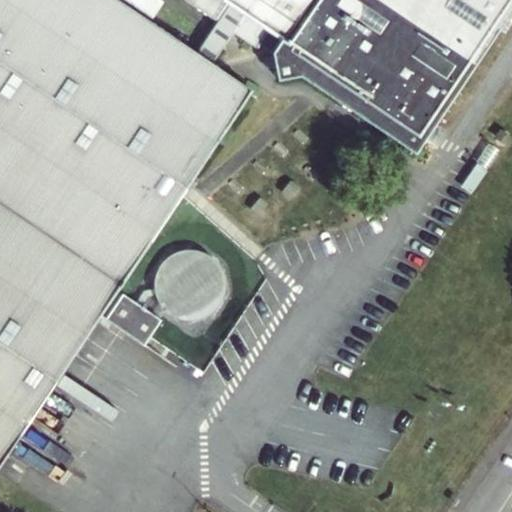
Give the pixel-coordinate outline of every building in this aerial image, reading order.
[(0,0),(0,461),(254,92),(212,63),(196,52),(120,0),(0,0)] [(191,0),(219,19),(231,2),(247,13),(287,40),(274,59),(343,108),(409,0),(191,0)] [(511,17),(511,0),(409,0),(343,108),(417,158),(511,17)] [(212,63),(247,13),(231,2),(219,19),(196,52),(212,63)] [(162,320),(124,294),(108,318),(145,345),(162,320)]
